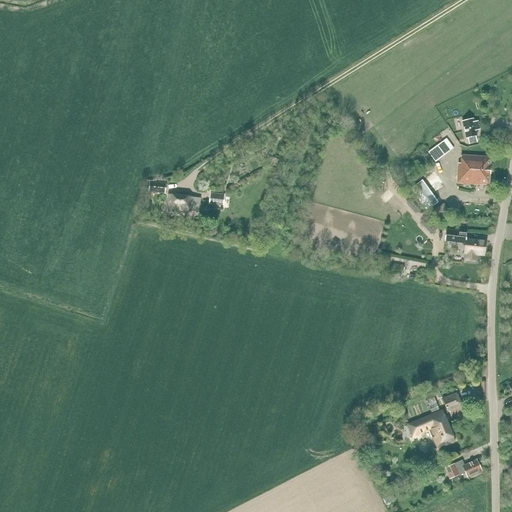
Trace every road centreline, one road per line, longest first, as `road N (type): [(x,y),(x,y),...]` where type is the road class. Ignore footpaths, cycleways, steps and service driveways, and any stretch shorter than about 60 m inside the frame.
road 1 (unclassified): [(495,511),(491,292),(511,172)]
road 2 (track): [(196,172),(464,0)]
